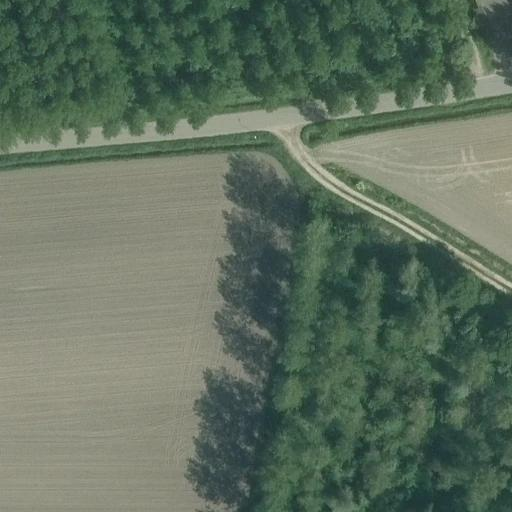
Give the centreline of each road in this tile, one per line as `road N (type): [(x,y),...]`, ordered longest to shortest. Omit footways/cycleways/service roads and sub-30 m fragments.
road 1 (unclassified): [(511,84),(279,119),(0,147)]
road 2 (track): [(279,119),(315,169),(511,296)]
